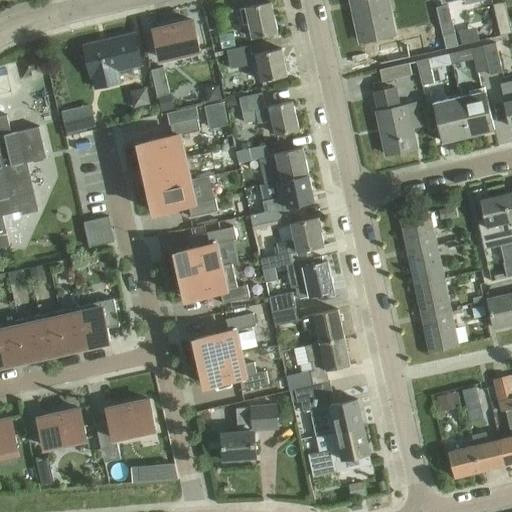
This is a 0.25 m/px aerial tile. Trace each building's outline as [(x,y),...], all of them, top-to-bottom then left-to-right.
[(393,35),(385,0),(353,0),(362,42),(393,35)] [(253,39),(278,33),(271,2),(240,9),(244,25),(250,24),(253,39)] [(501,36),(511,33),(511,31),(505,2),(493,5),(501,36)] [(443,34),(446,49),(458,46),(454,31),(452,21),(448,5),(437,8),(440,23),(443,34)] [(229,30),(225,13),(214,15),(218,33),(229,30)] [(200,49),(193,21),(154,30),(161,59),(201,50),(200,49)] [(91,76),(93,76),(96,89),(121,83),(118,70),(142,64),(135,34),(84,47),(91,76)] [(483,46),(489,68),(490,73),(502,70),(496,43),(483,46)] [(282,49),(252,55),(250,46),(227,51),(231,69),(258,63),(262,82),(288,76),(282,49)] [(378,52),(380,64),(410,57),(407,46),(378,52)] [(483,46),(450,54),(452,62),(476,57),(479,70),(489,68),(483,46)] [(429,59),(417,62),(422,86),(434,83),(429,59)] [(412,75),(409,64),(380,70),(383,82),(412,75)] [(170,93),(164,67),(152,70),(158,96),(170,93)] [(511,126),(511,81),(501,85),(505,103),(510,127),(511,126)] [(219,84),(204,87),(207,103),(222,100),(219,84)] [(146,87),(130,90),(134,106),(150,102),(146,87)] [(460,97),(469,136),(495,130),(489,106),(484,88),(470,92),(470,95),(460,97)] [(375,93),(379,112),(377,112),(387,155),(416,149),(412,128),(421,126),(416,104),(399,108),(395,89),(375,93)] [(170,93),(158,96),(162,112),(173,109),(170,93)] [(293,102),(265,108),(262,94),(240,99),(245,123),(258,120),(258,124),(273,121),(276,135),(299,130),(293,102)] [(444,142),(469,136),(460,97),(435,103),(439,118),(438,118),(444,142)] [(224,102),(205,106),(210,128),(228,125),(224,102)] [(67,133),(95,126),(90,107),(62,113),(67,133)] [(0,116),(0,248),(10,246),(4,216),(22,211),(23,215),(39,211),(35,192),(28,162),(47,158),(40,127),(12,133),(7,115),(0,116)] [(145,167),(186,158),(181,135),(200,131),(197,118),(170,125),(170,126),(171,125),(174,136),(140,144),(145,167)] [(224,141),(226,152),(272,144),(270,133),(224,141)] [(237,152),(239,163),(268,156),(266,145),(237,152)] [(282,181),(309,175),(303,148),(272,155),(275,166),(279,165),(282,181)] [(78,161),(84,188),(105,183),(99,156),(78,161)] [(150,190),(191,181),(186,158),(145,167),(150,190)] [(315,202),(309,175),(282,181),(286,196),(265,201),(267,212),(251,216),(253,226),(292,218),(290,208),(315,202)] [(196,203),(191,181),(150,190),(155,213),(189,205),(191,216),(190,216),(191,217),(218,211),(215,199),(196,203)] [(499,225),(511,222),(511,221),(506,194),(481,200),(488,232),(500,230),(499,225)] [(400,219),(408,252),(438,246),(430,212),(400,219)] [(84,222),(87,235),(112,229),(109,217),(84,222)] [(263,270),(287,265),(286,264),(292,263),(289,253),(324,246),(318,218),(292,224),(295,240),(277,244),(279,255),(261,259),(263,270)] [(155,237),(175,236),(174,219),(155,219),(155,237)] [(182,276),(232,265),(232,264),(222,266),(217,244),(237,240),(234,227),(207,233),(207,234),(208,234),(210,245),(177,253),(182,276)] [(115,242),(112,229),(87,235),(90,247),(115,242)] [(501,242),(491,244),(495,262),(505,259),(501,242)] [(445,279),(438,246),(408,252),(415,285),(445,279)] [(461,260),(462,278),(471,278),(471,266),(482,266),(482,259),(461,260)] [(286,264),(287,265),(292,288),(296,287),(298,299),(334,291),(328,262),(305,267),(303,261),(292,264),(292,263),(286,264)] [(232,265),(182,276),(187,299),(221,292),(223,303),(222,303),(222,304),(250,298),(247,285),(238,287),(232,265)] [(415,285),(422,318),(452,312),(445,279),(415,285)] [(269,298),(272,313),(296,307),(293,293),(269,298)] [(511,324),(511,293),(488,299),(495,329),(511,324)] [(114,299),(81,307),(89,346),(111,341),(108,328),(119,326),(119,327),(120,327),(114,299)] [(89,346),(81,307),(60,311),(69,350),(89,346)] [(296,307),(272,313),(275,326),(299,321),(296,307)] [(321,343),(344,338),(338,310),(302,318),(305,330),(317,327),(321,343)] [(60,311),(40,316),(48,355),(69,350),(60,311)] [(452,312),(422,318),(429,352),(459,345),(452,312)] [(201,362),(242,353),(237,330),(256,326),(253,314),(226,320),(226,321),(227,321),(229,332),(196,339),(201,362)] [(48,355),(40,316),(19,320),(28,359),(48,355)] [(19,320),(0,324),(0,330),(7,364),(28,359),(19,320)] [(344,338),(321,343),(306,346),(311,372),(287,377),(290,391),(295,390),(318,385),(325,383),(323,372),(350,366),(344,338)] [(242,353),(201,362),(207,385),(240,378),(242,389),(241,389),(242,390),(269,384),(266,372),(247,376),(242,353)] [(511,435),(511,436),(500,440),(506,465),(511,463),(511,381),(511,376),(494,380),(502,412),(506,411),(511,435)] [(295,390),(298,403),(302,402),(304,412),(311,411),(317,437),(364,427),(358,400),(323,407),(318,385),(295,390)] [(476,387),(463,390),(468,410),(481,407),(476,387)] [(457,393),(438,397),(441,409),(460,405),(457,393)] [(105,463),(121,459),(116,438),(156,429),(156,428),(155,428),(149,400),(108,409),(111,420),(96,424),(105,463)] [(254,431),(254,430),(278,428),(276,406),(252,408),(252,407),(237,408),(238,432),(223,433),(224,460),(243,458),(245,460),(252,460),(253,458),(256,457),(255,431),(254,431)] [(39,418),(46,448),(87,438),(87,437),(80,409),(39,418)] [(0,420),(0,451),(18,448),(18,447),(11,418),(0,420)] [(364,427),(317,437),(320,452),(309,455),(313,477),(337,472),(335,461),(370,454),(364,427)] [(475,446),(481,471),(506,465),(500,440),(489,442),(486,432),(472,436),(475,446)] [(455,477),(481,471),(475,446),(449,452),(455,477)] [(54,482),(48,455),(36,458),(42,485),(54,482)] [(177,475),(175,464),(131,467),(133,483),(166,481),(178,480),(177,475)]
